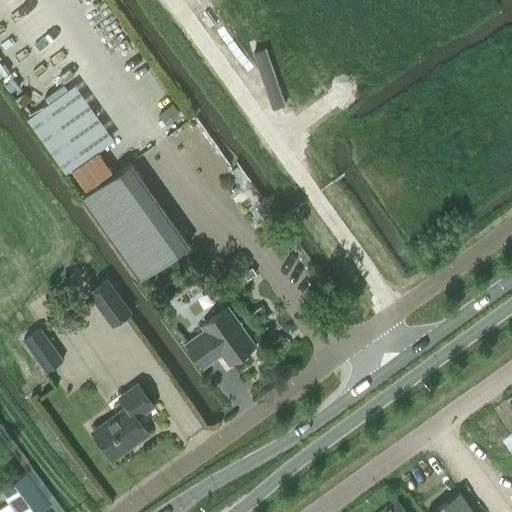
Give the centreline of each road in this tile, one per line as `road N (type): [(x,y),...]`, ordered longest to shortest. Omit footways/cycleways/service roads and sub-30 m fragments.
road 1 (unknown): [(330,361),(51,0)]
road 2 (secondary): [(233,511),(511,308)]
road 3 (unclassified): [(359,340),(124,511)]
road 4 (unclassified): [(317,511),(511,372)]
road 5 (secondary): [(362,385),(163,511)]
road 6 (unclassified): [(511,228),(373,329)]
